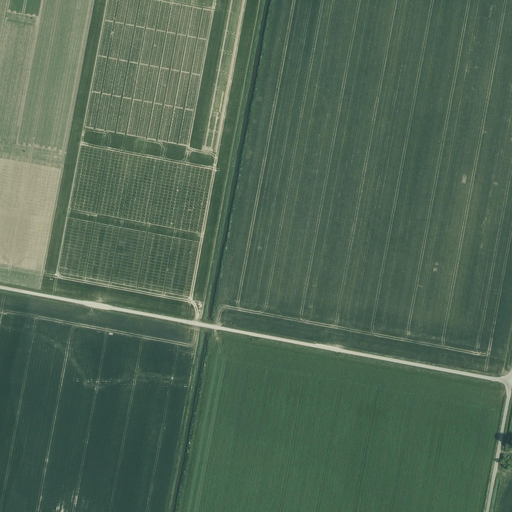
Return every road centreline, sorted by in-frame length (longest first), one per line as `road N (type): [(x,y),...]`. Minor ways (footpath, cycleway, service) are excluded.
road 1 (unclassified): [(510,382),(0,288)]
road 2 (unclassified): [(488,511),(510,382)]
